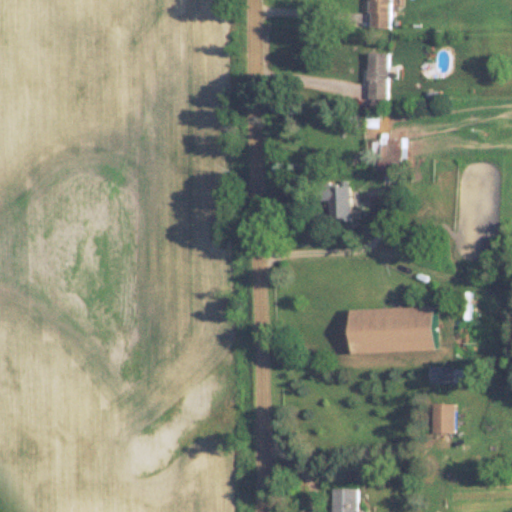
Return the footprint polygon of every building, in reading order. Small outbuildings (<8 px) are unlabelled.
[(370,0),(371,27),(391,27),(390,0),(370,0)] [(369,98),(388,98),(388,52),(369,52),(369,98)] [(373,170),(403,170),(403,137),(373,137),(373,170)] [(351,183),(325,182),(324,219),(351,220),(351,183)] [(350,307),(351,350),(436,349),(435,305),(350,307)] [(429,366),(429,383),(463,383),(463,366),(429,366)] [(455,431),(455,402),(432,402),(432,431),(455,431)] [(332,511),(357,511),(358,486),(333,486),(332,511)]
